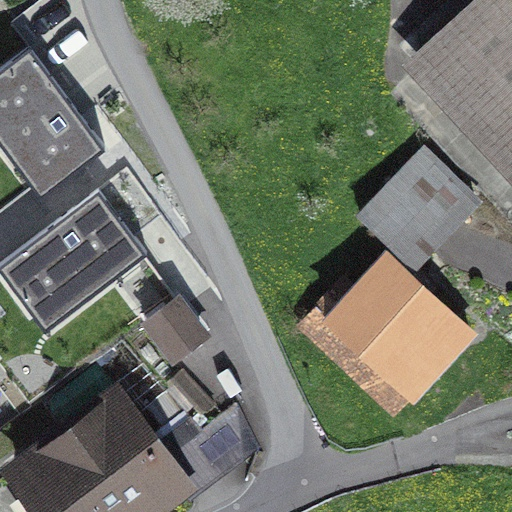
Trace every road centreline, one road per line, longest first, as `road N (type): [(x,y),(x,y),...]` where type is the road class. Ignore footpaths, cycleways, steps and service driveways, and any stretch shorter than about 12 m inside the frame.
road 1 (unclassified): [(303,481),(286,402),(104,0)]
road 2 (unclassified): [(511,451),(445,449),(303,481)]
